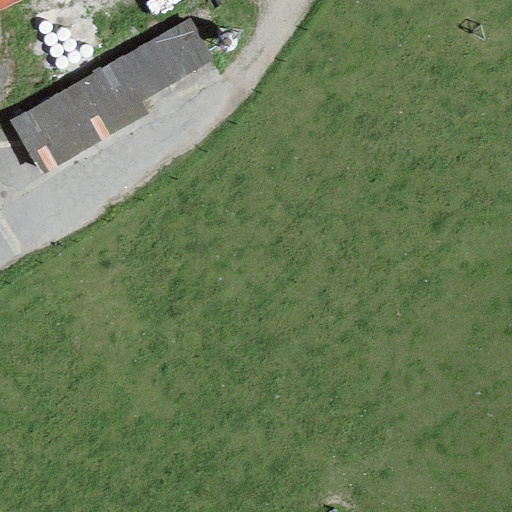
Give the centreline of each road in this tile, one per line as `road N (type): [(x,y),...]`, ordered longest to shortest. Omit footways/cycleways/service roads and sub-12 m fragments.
road 1 (track): [(315,0),(59,226),(0,263)]
road 2 (track): [(59,226),(0,108)]
